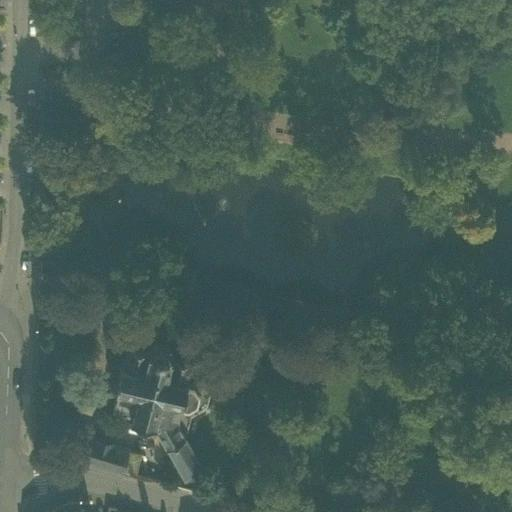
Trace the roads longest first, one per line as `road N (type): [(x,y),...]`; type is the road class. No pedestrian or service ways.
road 1 (residential): [(9,320),(18,0)]
road 2 (unclassified): [(0,476),(86,482),(199,511)]
road 3 (unclassified): [(0,476),(8,344)]
